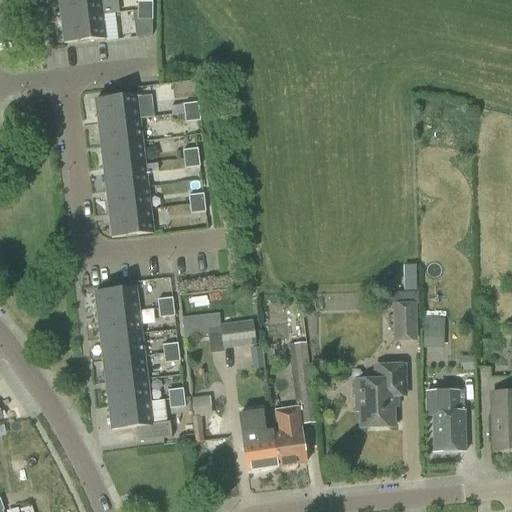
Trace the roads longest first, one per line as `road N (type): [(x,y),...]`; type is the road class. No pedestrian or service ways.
road 1 (residential): [(68,80),(86,260),(212,245)]
road 2 (residential): [(274,511),(511,492)]
road 3 (residential): [(100,511),(73,447),(0,344)]
